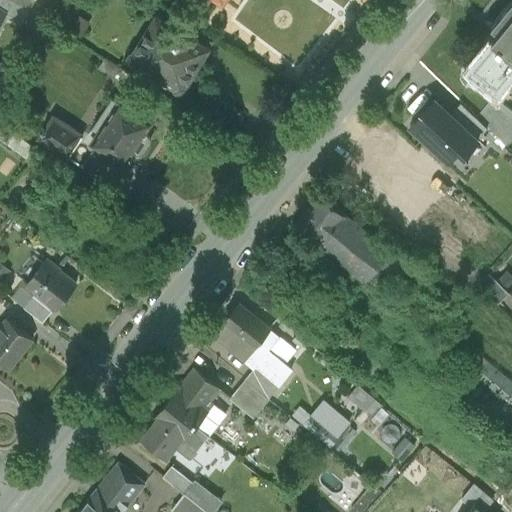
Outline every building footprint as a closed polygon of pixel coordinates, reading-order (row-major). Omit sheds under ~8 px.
[(511,1),(493,24),(498,29),(468,66),(499,92),(511,76),(511,1)] [(178,30),(157,17),(136,51),(130,52),(127,57),(128,62),(133,65),(138,64),(174,86),(175,91),(180,94),(185,93),(188,88),(187,82),(208,48),(187,35),(186,32),(181,29),(178,30)] [(511,140),(511,112),(494,97),(477,117),(506,145),(511,140)] [(110,105),(93,129),(99,133),(92,143),(97,146),(123,164),(130,154),(133,154),(135,155),(138,154),(140,154),(142,153),(144,151),(147,148),(148,146),(148,143),(149,141),(148,138),(148,137),(147,134),(145,132),(152,122),(121,100),(115,109),(110,105)] [(442,118),(430,107),(429,109),(427,109),(425,109),(423,110),(422,111),(420,112),(419,115),(419,116),(420,119),(418,121),(420,123),(409,136),(422,147),(412,159),(427,172),(438,160),(450,169),(466,150),(462,147),(469,140),(460,133),(464,128),(458,123),(458,122),(447,112),(442,118)] [(79,134),(54,117),(39,138),(64,156),(79,134)] [(92,143),(79,134),(64,156),(82,168),(97,146),(92,143)] [(347,215),(320,193),(295,224),(322,246),(347,215)] [(403,260),(347,215),(322,246),(366,282),(370,277),(382,287),(403,260)] [(60,271),(46,260),(26,285),(56,310),(58,308),(67,298),(66,297),(76,285),(59,272),(60,271)] [(310,270),(279,306),(291,316),(322,280),(310,270)] [(507,292),(487,271),(476,281),(496,302),(507,292)] [(51,312),(33,297),(24,308),(42,323),(51,312)] [(270,328),(239,302),(212,335),(253,368),(256,365),(280,384),(291,370),(265,348),(268,345),(271,347),(280,336),(270,328)] [(511,484),(511,450),(341,307),(318,335),(505,492),(511,484)] [(7,319),(0,327),(0,362),(8,369),(32,339),(7,319)] [(511,380),(477,352),(447,388),(511,443),(511,380)] [(280,384),(256,365),(253,368),(244,379),(245,380),(268,398),(280,384)] [(222,390),(194,368),(167,402),(195,425),(207,409),(205,407),(219,390),(221,392),(222,390)] [(268,398),(245,380),(230,397),(227,395),(226,396),(253,417),(268,399),(268,398)] [(358,386),(348,398),(373,419),(383,407),(358,386)] [(332,433),(343,420),(313,393),(302,406),(332,433)] [(195,425),(167,402),(151,421),(154,424),(143,438),(164,456),(172,446),(189,458),(208,435),(195,425)] [(312,417),(304,426),(333,450),(341,440),(312,417)] [(118,463),(82,507),(88,511),(118,511),(142,483),(118,463)] [(192,482),(170,465),(162,476),(183,493),(184,492),(192,482)] [(192,482),(184,492),(207,511),(216,511),(224,502),(195,478),(192,482)] [(207,511),(183,493),(171,509),(174,511),(207,511)] [(484,511),(474,503),(466,511),(484,511)]
